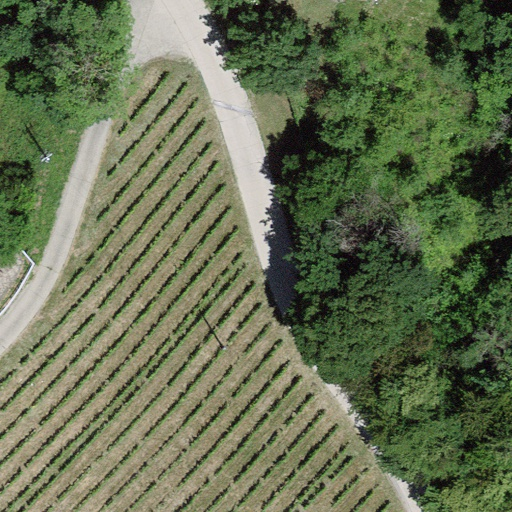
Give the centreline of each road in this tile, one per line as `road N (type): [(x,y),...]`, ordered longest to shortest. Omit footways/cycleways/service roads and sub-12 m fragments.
road 1 (track): [(401,511),(174,0)]
road 2 (track): [(136,0),(42,284),(0,331)]
